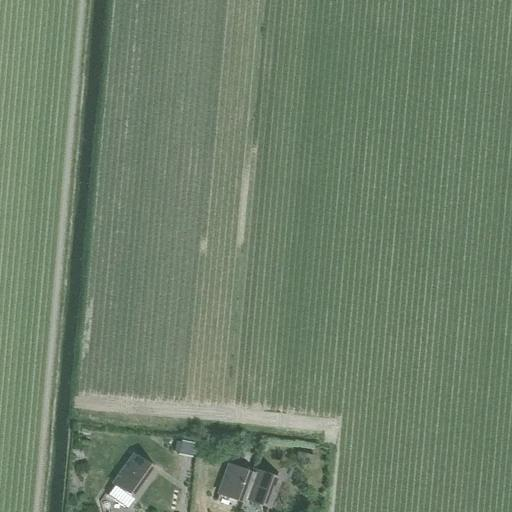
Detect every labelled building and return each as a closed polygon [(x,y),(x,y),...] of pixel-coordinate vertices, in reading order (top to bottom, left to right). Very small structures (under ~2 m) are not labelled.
[(175,453),(188,456),(191,442),(178,439),(175,453)] [(293,461),(311,464),(313,451),(296,448),(293,461)] [(131,454),(104,493),(105,494),(125,509),(153,469),(131,454)] [(227,464),(216,493),(241,502),(243,498),(251,473),(227,464)] [(252,469),(251,473),(243,498),(266,506),(277,478),(252,469)]
